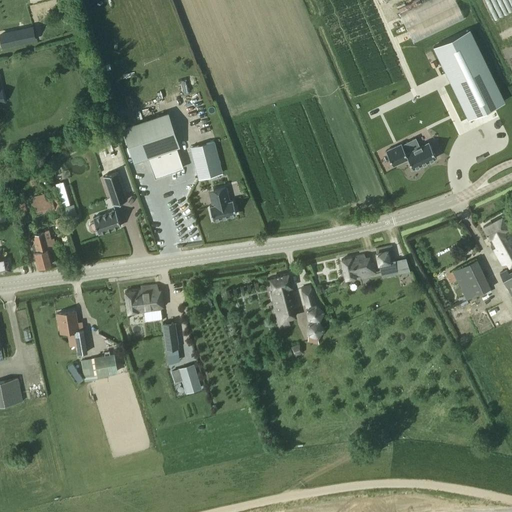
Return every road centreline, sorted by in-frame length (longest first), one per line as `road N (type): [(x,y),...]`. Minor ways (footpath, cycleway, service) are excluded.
road 1 (tertiary): [(0,289),(314,241),(448,203),(511,173)]
road 2 (unclassified): [(233,511),(352,487),(511,503)]
